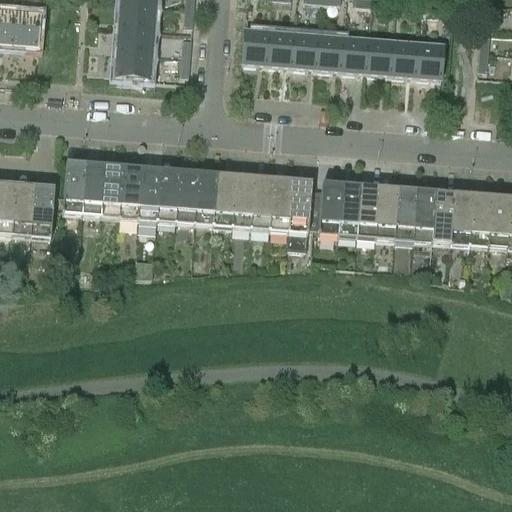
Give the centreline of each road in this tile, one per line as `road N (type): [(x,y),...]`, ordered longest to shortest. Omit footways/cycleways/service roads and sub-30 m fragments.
road 1 (unclassified): [(0,402),(293,372),(415,384),(511,416)]
road 2 (residential): [(214,136),(511,159)]
road 3 (residential): [(62,124),(214,136)]
road 4 (residential): [(214,136),(222,0)]
